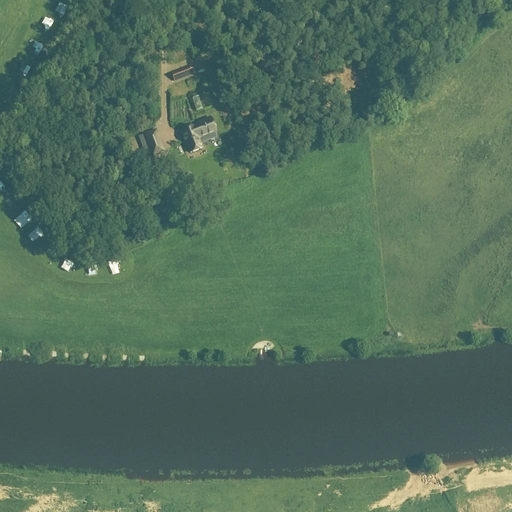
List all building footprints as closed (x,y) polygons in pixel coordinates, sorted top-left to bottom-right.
[(174,81),(194,74),(191,66),(172,73),(174,81)] [(29,69),(24,78),(32,82),(37,73),(29,69)] [(196,110),(202,108),(198,97),(192,99),(196,110)] [(200,125),(181,132),(185,141),(186,141),(190,153),(201,148),(198,139),(215,132),(210,118),(199,122),(200,125)] [(163,152),(156,131),(144,135),(152,156),(163,152)] [(4,182),(0,184),(0,194),(3,197),(11,192),(4,182)] [(38,205),(32,198),(26,203),(32,210),(33,209),(36,212),(40,209),(37,206),(38,205)] [(23,221),(30,229),(37,222),(30,214),(23,221)] [(52,251),(56,260),(64,257),(60,247),(52,251)] [(76,271),(79,265),(67,260),(65,266),(76,271)] [(114,273),(123,271),(120,260),(111,263),(114,273)] [(101,277),(100,266),(90,267),(90,278),(101,277)]
